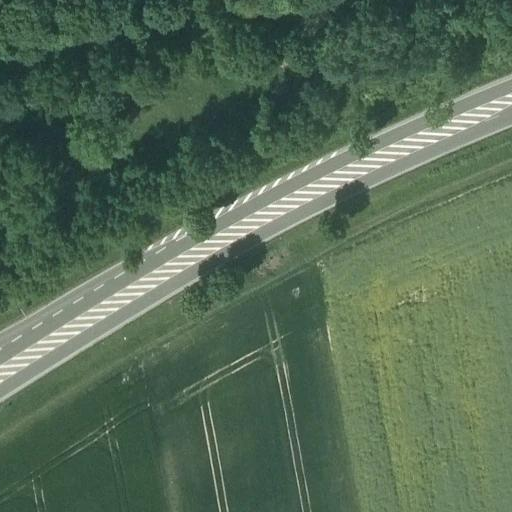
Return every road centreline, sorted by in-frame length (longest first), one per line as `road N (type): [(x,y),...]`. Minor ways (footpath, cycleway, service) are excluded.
road 1 (track): [(511,167),(329,248),(0,436)]
road 2 (trunk): [(511,100),(264,215),(24,357)]
road 3 (track): [(0,34),(188,0)]
